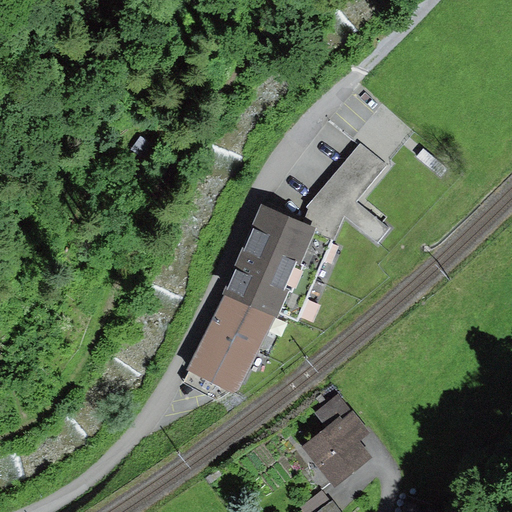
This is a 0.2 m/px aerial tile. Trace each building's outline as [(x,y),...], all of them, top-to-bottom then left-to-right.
[(388,166),(361,145),(307,209),(302,223),(335,239),(344,219),(379,243),(388,229),(357,201),(388,166)] [(449,170),(424,150),(417,159),(441,179),(449,170)] [(302,223),(261,206),(227,296),(275,318),(278,319),(280,314),(298,322),(335,239),(302,223)] [(275,318),(227,296),(188,371),(233,394),(242,392),(275,318)] [(326,428),(302,448),(336,489),(373,459),(359,442),(370,433),(339,395),(315,414),(326,428)] [(302,511),(317,511),(332,501),(323,490),(300,508),(302,511)] [(317,511),(340,511),(332,501),(317,511)] [(435,511),(436,510),(411,502),(407,511),(435,511)]
